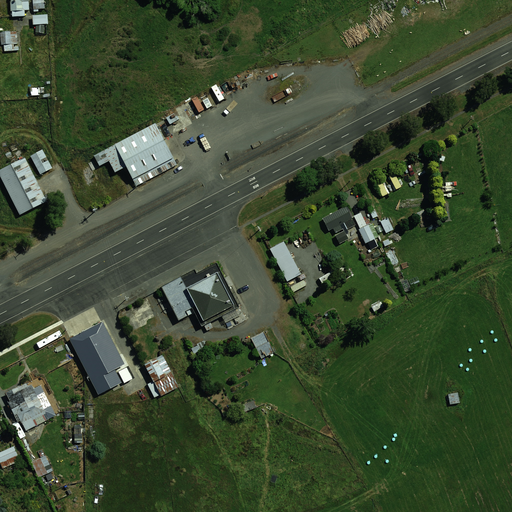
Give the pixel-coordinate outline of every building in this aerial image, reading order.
[(28,0),(10,0),(11,19),(29,18),(28,0)] [(45,0),(32,0),(33,13),(46,13),(45,0)] [(48,15),(32,17),(33,28),(49,27),(48,15)] [(19,30),(0,32),(2,53),(21,52),(19,30)] [(42,85),(28,86),(29,98),(42,97),(42,85)] [(177,165),(156,127),(94,160),(99,169),(107,165),(113,176),(126,169),(136,187),(177,165)] [(44,151),(31,158),(40,177),(54,170),(44,151)] [(45,202),(24,161),(0,174),(0,177),(20,216),(45,202)] [(394,174),(388,178),(396,192),(402,188),(394,174)] [(381,180),(374,184),(382,199),(388,196),(381,180)] [(375,208),(368,212),(372,221),(379,218),(375,208)] [(322,220),(329,235),(354,224),(347,209),(322,220)] [(386,218),(378,223),(385,235),(393,231),(397,237),(404,233),(391,209),(383,213),(386,218)] [(363,213),(353,217),(366,244),(375,239),(363,213)] [(345,233),(334,238),(339,248),(349,243),(345,233)] [(387,237),(380,241),(385,249),(391,246),(387,237)] [(300,277),(285,244),(271,251),(286,283),(300,277)] [(161,289),(179,323),(196,314),(184,292),(218,274),(212,262),(161,289)] [(218,274),(184,292),(196,314),(203,327),(237,309),(218,274)] [(305,277),(289,285),(293,294),(309,287),(305,277)] [(128,370),(102,324),(70,342),(100,397),(123,385),(118,376),(128,370)] [(264,332),(250,339),(261,361),(275,354),(264,332)] [(162,355),(143,364),(160,400),(180,390),(162,355)] [(7,405),(14,419),(17,417),(25,434),(37,428),(34,422),(47,416),(31,384),(6,396),(10,403),(7,405)] [(459,393),(448,394),(449,407),(460,406),(459,393)] [(16,446),(0,453),(0,466),(2,471),(23,461),(16,446)] [(39,458),(30,464),(41,480),(50,474),(39,458)]
